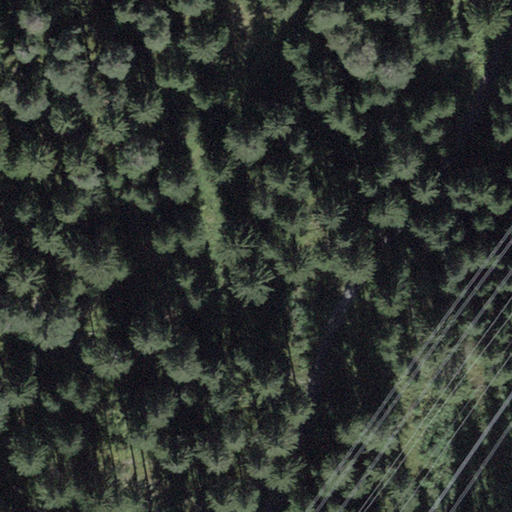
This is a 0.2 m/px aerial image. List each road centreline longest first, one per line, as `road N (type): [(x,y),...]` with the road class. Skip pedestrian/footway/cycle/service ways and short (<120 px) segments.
road 1 (track): [(259,511),(497,23),(499,0)]
road 2 (track): [(302,0),(80,327),(0,423)]
